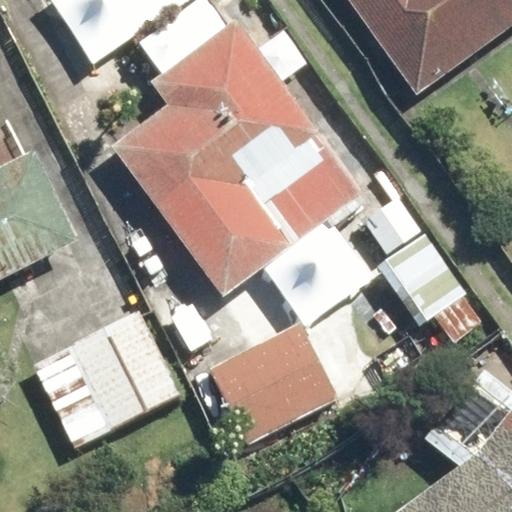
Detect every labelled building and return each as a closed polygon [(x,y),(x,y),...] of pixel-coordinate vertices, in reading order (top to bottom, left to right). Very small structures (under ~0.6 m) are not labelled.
[(511,0),(348,0),(413,93),(467,55),(467,54),(511,22),(511,0)] [(345,204),(237,52),(112,140),(219,292),(345,204)] [(0,135),(0,278),(62,249),(6,133),(0,135)] [(384,263),(423,238),(400,201),(360,227),(384,263)] [(431,324),(446,348),(480,326),(423,238),(384,263),(370,272),(412,336),(431,324)] [(113,428),(165,402),(127,328),(76,353),(113,428)] [(243,439),(324,401),(296,342),(215,379),(243,439)] [(511,511),(511,439),(422,511),(511,511)]
